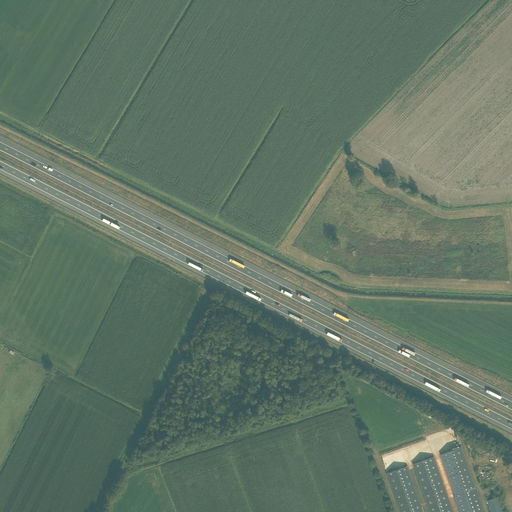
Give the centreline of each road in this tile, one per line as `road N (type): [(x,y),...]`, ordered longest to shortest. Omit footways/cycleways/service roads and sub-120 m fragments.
road 1 (motorway): [(511,403),(0,144)]
road 2 (motorway): [(0,166),(511,424)]
road 3 (track): [(326,358),(338,404),(122,471)]
road 4 (track): [(206,307),(101,511)]
